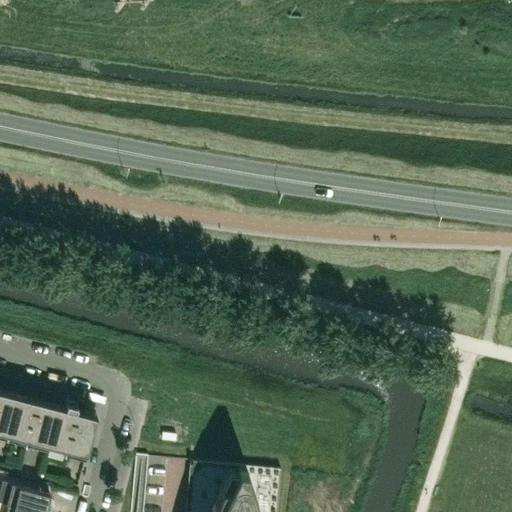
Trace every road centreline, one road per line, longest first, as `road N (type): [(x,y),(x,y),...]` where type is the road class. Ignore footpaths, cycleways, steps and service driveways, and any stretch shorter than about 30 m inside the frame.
road 1 (secondary): [(511,212),(219,172),(0,127)]
road 2 (residential): [(89,511),(115,387),(95,374),(0,349)]
